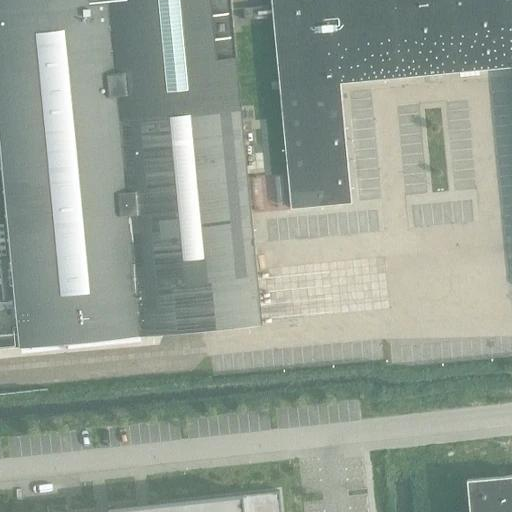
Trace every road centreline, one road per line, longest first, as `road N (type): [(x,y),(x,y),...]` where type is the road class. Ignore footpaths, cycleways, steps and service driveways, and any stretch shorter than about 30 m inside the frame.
road 1 (unclassified): [(329,436),(0,472)]
road 2 (unclassified): [(511,416),(329,436)]
